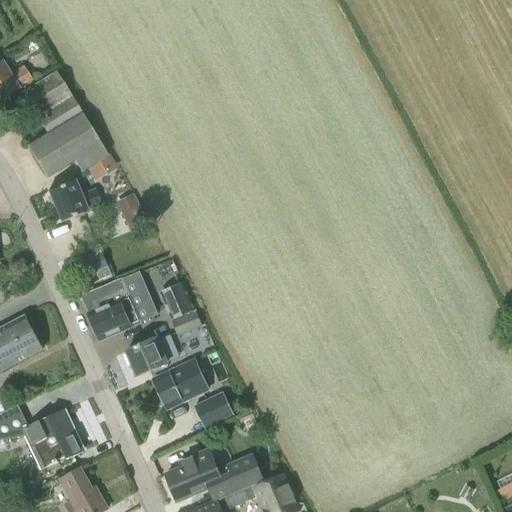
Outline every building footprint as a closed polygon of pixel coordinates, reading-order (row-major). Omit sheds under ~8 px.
[(18,88),(31,80),(23,68),(10,76),(2,62),(0,63),(0,101),(19,90),(18,88)] [(87,169),(107,157),(80,116),(81,116),(55,75),(22,95),(48,137),(28,149),(47,178),(74,162),(80,173),(87,169)] [(107,157),(87,169),(94,181),(115,169),(109,159),(107,157)] [(86,212),(101,206),(95,191),(79,197),(73,182),(47,192),(60,223),(86,213),(86,212)] [(140,220),(130,199),(115,206),(125,227),(140,220)] [(83,265),(102,257),(98,248),(79,256),(83,265)] [(107,267),(88,276),(92,285),(111,276),(107,267)] [(141,276),(83,300),(100,343),(141,326),(139,323),(158,315),(141,276)] [(195,312),(183,285),(159,295),(170,322),(195,312)] [(197,315),(185,320),(174,324),(179,337),(202,328),(197,315)] [(0,373),(43,350),(25,317),(0,330),(0,373)] [(149,344),(127,353),(137,379),(168,366),(179,361),(168,336),(158,340),(149,344)] [(168,411),(208,392),(194,363),(154,381),(168,411)] [(205,431),(234,418),(224,396),(195,409),(205,431)] [(67,460),(82,453),(63,412),(27,428),(18,407),(0,415),(0,439),(25,436),(30,447),(32,446),(41,464),(41,465),(42,466),(44,467),(46,467),(47,467),(53,464),(54,466),(58,464),(57,462),(66,458),(67,460)] [(178,503),(207,491),(215,488),(218,498),(262,480),(254,459),(230,469),(231,472),(220,476),(211,453),(194,459),(196,464),(167,476),(178,503)] [(80,470),(60,481),(71,500),(64,504),(68,511),(76,511),(77,511),(76,511),(103,511),(107,510),(95,488),(91,490),(80,470)] [(225,511),(247,503),(256,499),(261,511),(299,511),(300,511),(285,475),(198,511),(225,511)] [(503,500),(511,495),(511,483),(498,490),(503,500)]
